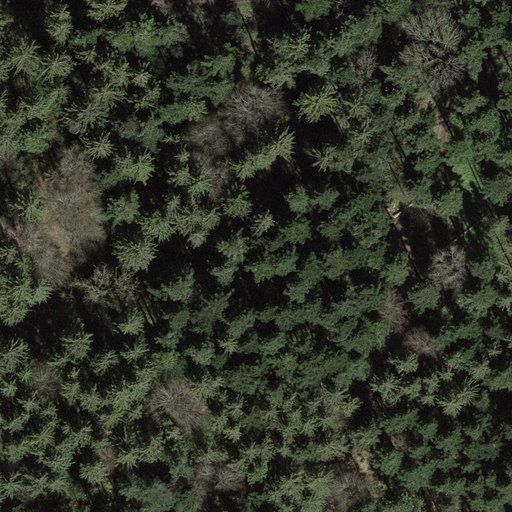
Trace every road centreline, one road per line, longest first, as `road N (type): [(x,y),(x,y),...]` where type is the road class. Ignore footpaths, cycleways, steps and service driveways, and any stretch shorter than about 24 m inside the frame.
road 1 (track): [(0,377),(68,344),(259,206),(396,0)]
road 2 (track): [(462,0),(441,141),(408,270),(313,511)]
